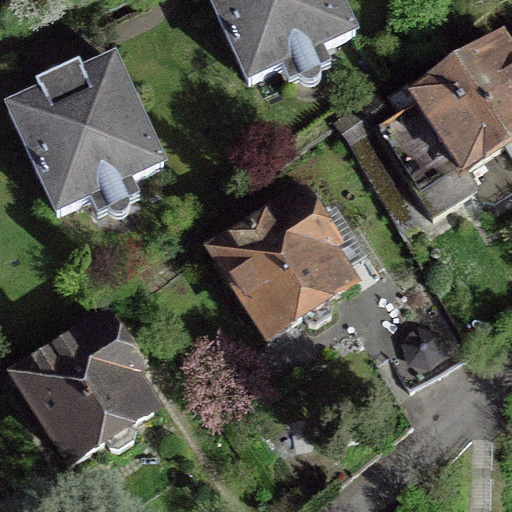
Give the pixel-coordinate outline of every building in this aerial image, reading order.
[(203,0),(245,91),(351,42),(331,0),(203,0)] [(511,174),(511,73),(497,50),(411,105),(404,94),(385,106),(397,124),(372,140),(430,230),(475,201),(463,184),(502,159),(511,174)] [(79,83),(75,75),(34,94),(37,102),(5,117),(54,223),(159,174),(111,68),(79,83)] [(358,140),(385,120),(371,102),(333,131),(375,202),(390,194),(358,140)] [(299,205),(210,261),(266,347),(300,325),(305,332),(312,334),(327,325),(328,318),(323,310),(347,295),(339,283),(361,269),(331,222),(316,231),(299,205)] [(101,330),(14,384),(69,471),(103,449),(108,456),(115,458),(130,449),(132,441),(127,434),(150,419),(127,384),(133,380),(101,330)] [(426,373),(438,360),(433,341),(415,337),(401,351),(406,369),(426,373)]
